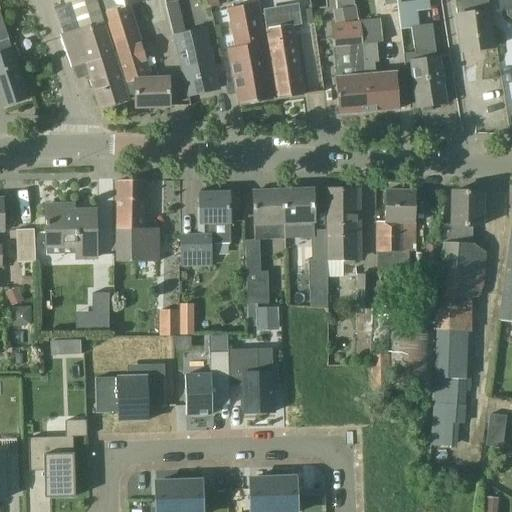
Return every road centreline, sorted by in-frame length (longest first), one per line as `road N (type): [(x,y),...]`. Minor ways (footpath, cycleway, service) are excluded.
road 1 (tertiary): [(0,148),(82,143),(511,167)]
road 2 (residential): [(108,511),(115,460),(135,453),(306,445),(334,451),(345,474),(346,511)]
